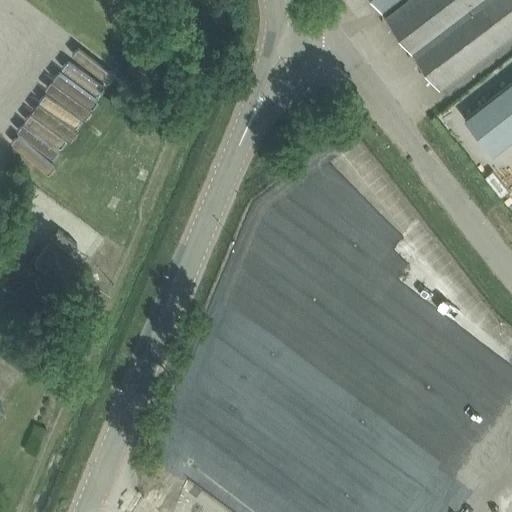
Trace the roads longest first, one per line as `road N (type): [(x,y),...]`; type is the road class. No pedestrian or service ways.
road 1 (tertiary): [(85,511),(294,29)]
road 2 (unclassified): [(511,271),(357,73),(294,29)]
